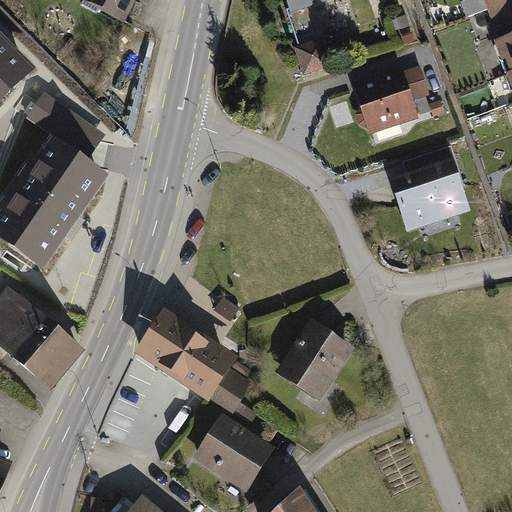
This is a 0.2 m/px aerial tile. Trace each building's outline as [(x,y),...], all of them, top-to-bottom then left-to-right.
[(83,0),(124,21),(135,0),(83,0)] [(285,0),(289,12),(324,0),(285,0)] [(511,0),(484,0),(499,41),(511,35),(511,0)] [(397,18),(401,29),(410,26),(406,15),(397,18)] [(0,34),(0,104),(35,70),(0,34)] [(511,35),(499,41),(495,42),(501,60),(505,58),(510,71),(511,70),(511,35)] [(128,51),(136,56),(146,42),(138,37),(128,51)] [(299,45),(293,47),(303,77),(332,68),(322,38),(299,45)] [(365,79),(353,83),(355,89),(370,135),(382,131),(385,142),(409,134),(406,124),(420,119),(414,100),(429,95),(420,65),(404,70),(403,67),(365,79)] [(429,104),(433,117),(444,113),(440,100),(429,104)] [(107,178),(50,137),(0,207),(0,241),(41,270),(107,178)] [(407,176),(389,182),(394,196),(405,232),(467,212),(459,187),(463,186),(450,146),(402,161),(407,176)] [(0,296),(0,313),(27,336),(45,315),(19,293),(9,285),(0,296)] [(241,309),(223,297),(214,310),(232,322),(241,309)] [(208,401),(209,400),(230,368),(234,362),(237,357),(165,309),(136,353),(208,401)] [(51,389),(67,370),(27,336),(0,313),(0,345),(12,356),(51,389)] [(59,327),(45,315),(27,336),(67,370),(85,349),(59,327)] [(347,343),(311,320),(275,373),(319,402),(355,349),(347,343)] [(253,383),(230,368),(209,400),(231,415),(233,412),(250,424),(257,413),(240,402),(253,383)] [(273,448),(222,415),(205,440),(193,458),(244,492),(273,448)] [(0,491),(11,465),(0,460),(0,491)] [(274,511),(319,511),(316,507),(302,485),(274,511)] [(130,511),(157,511),(142,499),(130,511)]
